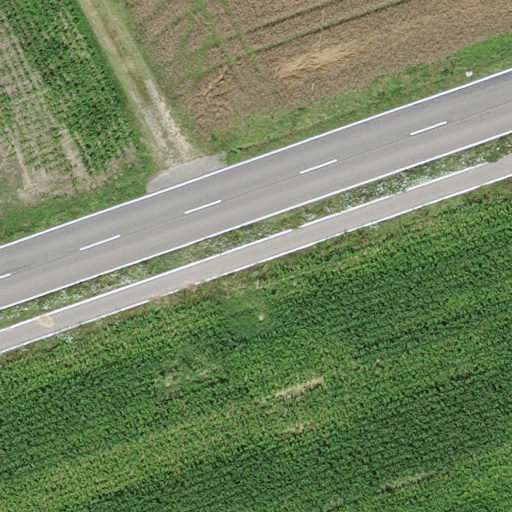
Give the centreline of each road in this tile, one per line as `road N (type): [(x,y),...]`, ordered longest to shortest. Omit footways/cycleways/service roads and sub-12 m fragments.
road 1 (secondary): [(511,100),(0,278)]
road 2 (track): [(89,0),(210,204)]
